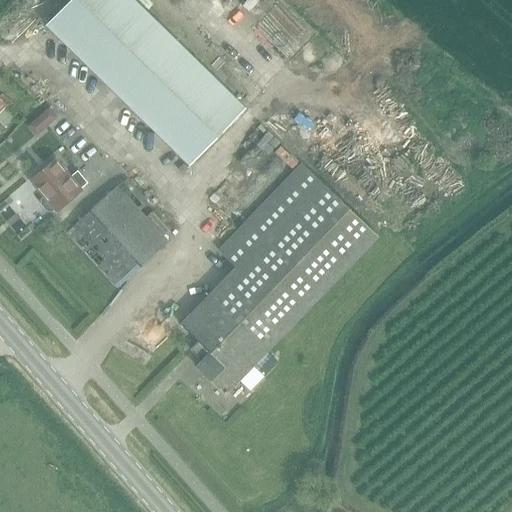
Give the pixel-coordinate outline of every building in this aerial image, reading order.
[(69,0),(44,27),(188,168),(244,110),(131,0),(69,0)] [(131,0),(244,110),(261,93),(289,120),(345,63),(280,0),(131,0)] [(62,86),(40,109),(52,121),(75,98),(62,86)] [(14,116),(7,109),(0,102),(0,122),(4,127),(14,116)] [(304,152),(314,138),(294,125),(285,140),(304,152)] [(54,208),(56,210),(80,190),(79,189),(87,183),(77,170),(69,177),(54,159),(30,180),(44,197),(41,199),(41,204),(47,211),(51,211),(54,208)] [(267,352),(377,239),(300,164),(216,251),(234,268),(179,325),(198,344),(189,353),(201,365),(196,370),(224,397),(253,367),(264,377),(278,362),(267,352)] [(113,287),(163,244),(117,190),(67,233),(113,287)]
